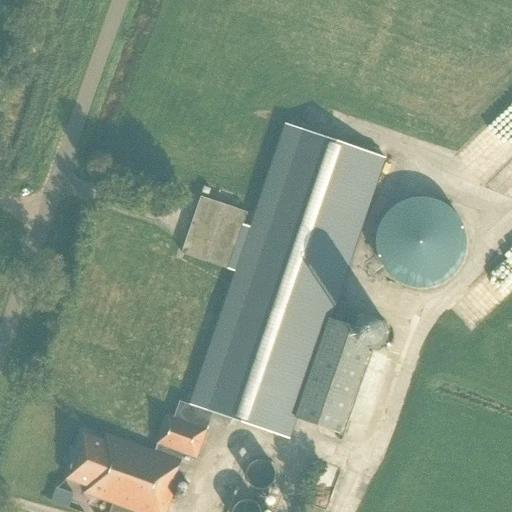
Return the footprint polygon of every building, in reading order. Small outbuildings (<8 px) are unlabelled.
[(511,205),(511,203),(511,100),(468,143),(479,154),(476,157),(493,174),(479,187),(496,205),(504,198),(511,205)] [(375,335),(330,320),(385,159),(290,127),(255,230),(244,226),(248,214),(201,197),(182,254),(228,270),(236,249),(247,253),(195,406),(194,408),(180,403),(174,418),(172,417),(168,416),(157,445),(158,445),(155,452),(107,434),(104,441),(84,434),(67,480),(87,488),(85,494),(133,511),(167,511),(179,481),(175,479),(184,455),(197,460),(207,431),(213,414),(217,415),(289,440),(296,420),(341,435),(375,335)] [(465,230),(463,224),(459,218),(455,213),(450,208),(444,204),(438,201),(432,199),(425,199),(418,199),(411,200),(405,202),(399,205),(393,209),(388,214),(384,219),(380,225),(378,231),(377,238),(376,245),(377,252),(378,258),(381,264),(385,270),(389,276),(394,280),(400,284),(406,287),(412,289),(419,290),(426,290),(433,288),(439,286),(445,283),(451,279),(456,275),(460,269),(463,263),(466,257),(467,250),(468,243),(467,237),(465,230)] [(469,330),(511,290),(511,240),(447,300),(462,316),(459,319),(469,330)] [(385,377),(392,360),(371,351),(364,369),(385,377)]
